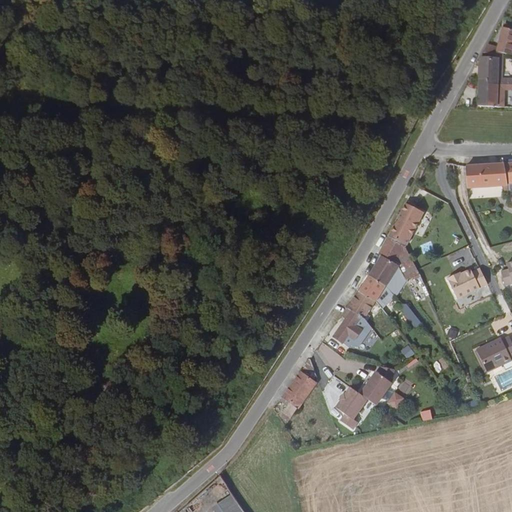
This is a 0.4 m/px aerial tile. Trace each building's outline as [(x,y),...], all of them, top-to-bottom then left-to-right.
[(487,43),(482,51),(498,54),(500,54),(501,51),(510,54),(511,45),(511,25),(504,23),(503,27),(501,26),(497,46),(487,43)] [(487,83),(510,84),(511,83),(511,76),(497,76),(497,71),(501,71),(501,68),(497,68),(498,58),(479,57),(479,79),(487,79),(487,83)] [(505,91),(510,91),(510,84),(487,83),(487,79),(479,79),(478,104),(505,105),(505,91)] [(511,181),(511,163),(502,164),(505,183),(511,181)] [(466,188),(467,188),(489,186),(489,190),(493,190),(493,186),(506,185),(505,183),(502,164),(464,166),(466,188)] [(404,204),(387,238),(402,245),(404,247),(422,214),(404,204)] [(402,245),(387,238),(378,253),(381,255),(394,263),(402,245)] [(397,265),(401,274),(414,300),(427,293),(421,279),(416,270),(402,245),(394,263),(397,265)] [(367,275),(383,285),(397,265),(394,263),(381,255),(367,275)] [(383,285),(390,292),(401,274),(397,265),(383,285)] [(486,285),(479,269),(471,273),(469,270),(459,275),(455,277),(454,275),(446,279),(456,300),(486,285)] [(376,296),(383,285),(367,275),(358,290),(374,300),(376,296)] [(347,306),(363,317),(374,300),(358,290),(347,306)] [(374,300),(382,310),(383,309),(385,307),(376,296),(374,300)] [(405,302),(399,308),(416,329),(423,323),(405,302)] [(345,348),(352,337),(363,317),(347,306),(341,315),(345,318),(333,336),(342,342),(340,345),(345,348)] [(387,306),(385,307),(383,309),(390,317),(395,313),(391,307),(387,306)] [(382,344),(399,331),(397,328),(380,341),(382,344)] [(475,350),(485,372),(509,361),(508,359),(511,357),(511,347),(507,337),(500,341),(500,339),(475,350)] [(410,345),(401,350),(406,359),(414,355),(410,345)] [(315,383),(317,381),(315,377),(308,360),(300,371),(315,383)] [(375,373),(360,395),(367,400),(376,406),(391,384),(389,383),(391,369),(378,367),(376,374),(375,373)] [(288,404),(287,406),(282,413),(283,414),(281,417),(283,419),(287,422),(315,383),(300,371),(281,398),(288,404)] [(407,393),(412,383),(404,379),(398,389),(407,393)] [(360,395),(350,388),(344,395),(343,394),(339,400),(340,401),(335,408),(344,415),(340,421),(352,430),(357,423),(353,420),(367,400),(360,395)] [(387,404),(397,410),(405,398),(395,392),(387,404)] [(281,398),(279,401),(287,406),(288,404),(281,398)] [(221,484),(216,487),(222,495),(226,492),(221,484)] [(243,511),(238,505),(231,495),(212,509),(213,511),(243,511)]
